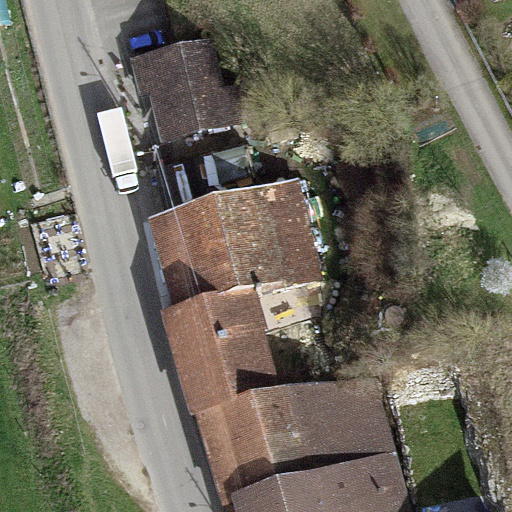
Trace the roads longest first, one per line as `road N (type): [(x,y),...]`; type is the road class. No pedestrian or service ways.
road 1 (tertiary): [(50,0),(77,127),(193,511)]
road 2 (residential): [(418,0),(511,189)]
